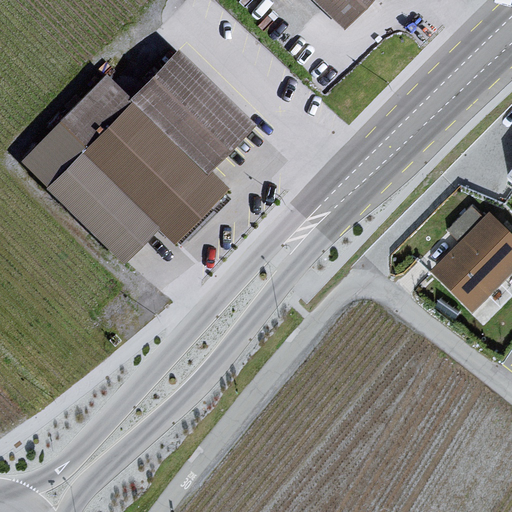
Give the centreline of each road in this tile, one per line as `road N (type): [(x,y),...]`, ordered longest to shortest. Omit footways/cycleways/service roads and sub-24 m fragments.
road 1 (residential): [(161,511),(358,282),(511,395)]
road 2 (primary): [(329,204),(260,255),(66,465),(10,495)]
road 3 (primary): [(67,511),(219,362),(329,204)]
road 4 (primary): [(511,28),(329,204)]
